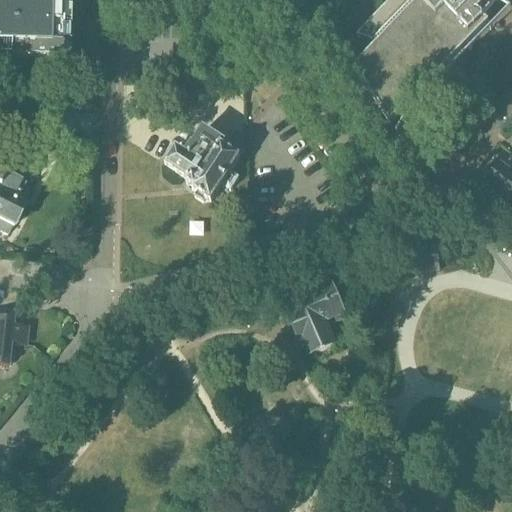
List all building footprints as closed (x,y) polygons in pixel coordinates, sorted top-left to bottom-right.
[(70,0),(0,0),(0,70),(43,72),(43,60),(69,61),(70,0)] [(392,0),(357,37),(373,42),(375,41),(378,44),(354,70),(391,125),(489,25),(478,14),(491,1),(497,4),(499,0),(392,0)] [(197,106),(197,85),(176,85),(176,106),(197,106)] [(0,123),(22,135),(29,121),(4,108),(0,115),(0,123)] [(233,146),(232,148),(205,130),(187,156),(178,150),(167,167),(190,183),(188,185),(197,191),(197,197),(206,202),(211,200),(213,202),(223,186),(231,191),(239,179),(230,173),(244,153),(233,146)] [(13,204),(30,170),(12,161),(4,177),(1,175),(0,174),(0,233),(8,237),(22,209),(13,204)] [(511,177),(502,169),(488,186),(511,205),(511,177)] [(392,272),(394,284),(441,273),(434,242),(388,252),(387,252),(392,272)] [(344,315),(332,286),(330,287),(325,275),(309,282),(314,292),(288,303),(293,316),(290,317),(290,318),(299,340),(303,339),(310,355),(335,345),(328,327),(346,319),(344,315)] [(24,348),(26,329),(17,328),(17,322),(0,320),(0,361),(8,363),(10,346),(24,348)]
